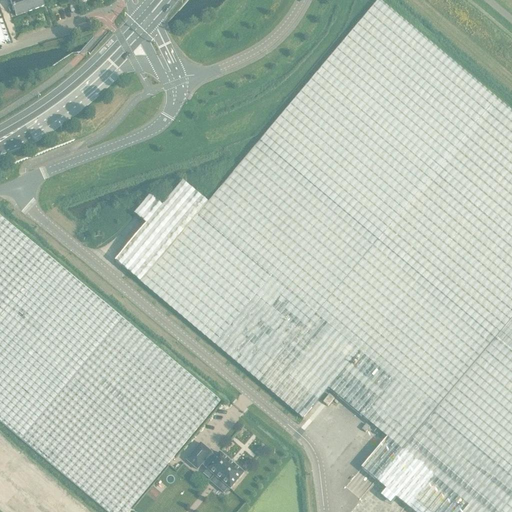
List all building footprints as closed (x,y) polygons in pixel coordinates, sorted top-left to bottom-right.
[(11,0),(17,16),(44,7),(41,0),(11,0)] [(511,511),(511,113),(378,1),(208,203),(183,182),(162,207),(150,196),(134,215),(146,226),(115,262),(303,420),(328,389),(387,439),(361,469),(411,511),(511,511)] [(0,422),(106,511),(127,511),(220,402),(0,217),(0,422)] [(328,407),(334,400),(329,395),(323,403),(328,407)] [(244,474),(219,453),(215,458),(211,454),(211,453),(200,444),(186,461),(197,470),(202,465),(206,469),(221,482),(217,487),(224,493),(228,488),(230,490),(244,474)]
